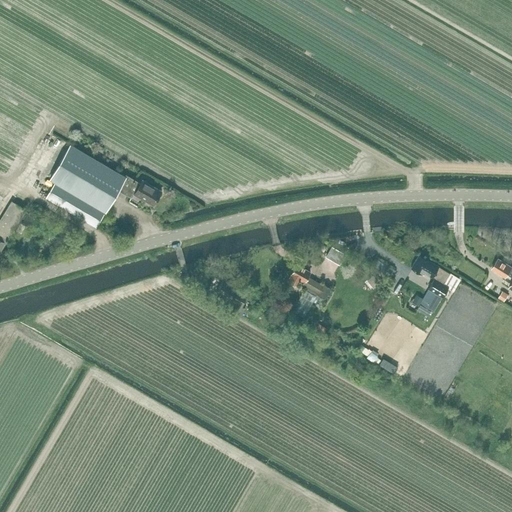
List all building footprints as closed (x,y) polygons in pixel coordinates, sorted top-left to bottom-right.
[(161,191),(142,179),(140,182),(126,174),(125,175),(70,143),(49,179),(55,183),(46,197),(97,227),(119,190),(132,198),(134,194),(153,205),(161,191)] [(0,252),(27,210),(12,201),(0,219),(0,252)] [(432,277),(434,278),(419,305),(433,313),(449,286),(444,283),(450,273),(419,254),(410,268),(422,274),(423,272),(432,277)] [(511,266),(499,258),(492,268),(506,277),(508,274),(511,276),(511,282),(509,287),(511,289),(511,266)] [(308,276),(311,272),(297,264),(288,279),(297,285),(300,279),(304,281),(302,283),(306,286),(292,310),(302,316),(314,295),(316,296),(315,299),(322,303),(332,288),(323,283),(323,284),(308,276)] [(463,274),(455,283),(460,287),(468,278),(463,274)] [(241,305),(248,293),(236,286),(235,288),(223,280),(216,291),(230,299),(234,302),(230,309),(241,315),(245,307),(241,305)] [(505,301),(509,294),(503,291),(499,297),(505,301)] [(326,328),(317,323),(315,327),(323,332),(326,328)]
